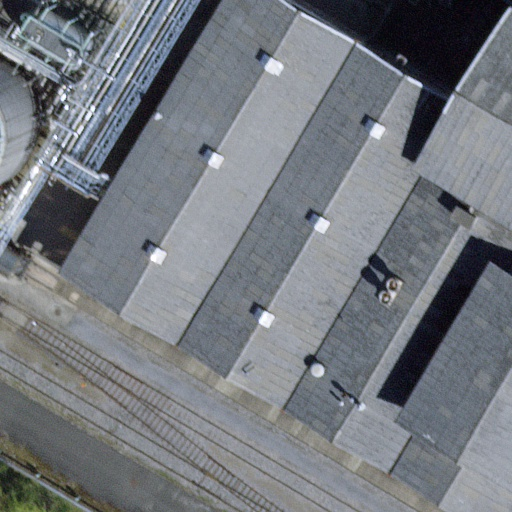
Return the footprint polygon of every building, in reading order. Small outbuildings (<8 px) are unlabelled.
[(102,32),(47,0),(0,0),(0,226),(10,231),(102,32)] [(491,98),(333,0),(250,0),(73,282),(291,418),(491,98)] [(511,64),(473,148),(511,173),(511,64)] [(511,226),(511,204),(460,176),(328,415),(390,448),(511,226)] [(511,322),(431,453),(511,502),(511,322)]
